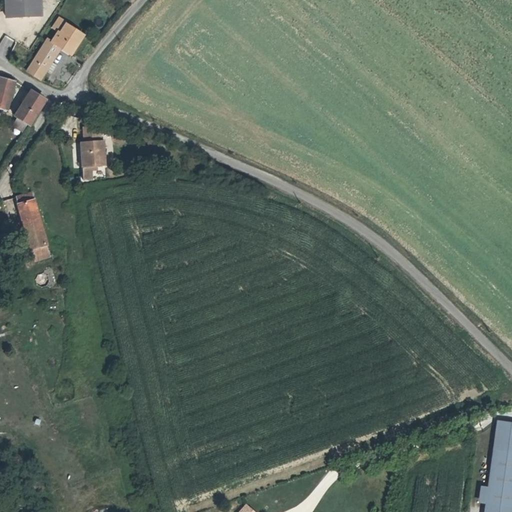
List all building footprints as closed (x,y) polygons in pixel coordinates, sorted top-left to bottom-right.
[(8,0),(10,16),(43,15),(41,0),(8,0)] [(47,40),(26,71),(40,80),(46,71),(51,63),(60,49),(70,55),(83,35),(66,24),(60,34),(58,32),(52,42),(47,40)] [(51,63),(46,71),(51,75),(56,66),(51,63)] [(15,82),(0,77),(0,109),(7,111),(15,82)] [(45,101),(31,91),(15,116),(29,126),(45,101)] [(87,144),(82,144),(83,179),(92,179),(92,166),(105,165),(104,143),(101,143),(100,127),(86,128),(87,144)] [(18,197),(16,198),(30,250),(33,249),(34,256),(49,252),(33,194),(18,197)] [(49,298),(40,300),(47,334),(57,332),(49,298)] [(511,511),(511,421),(503,420),(491,511),(511,511)]
